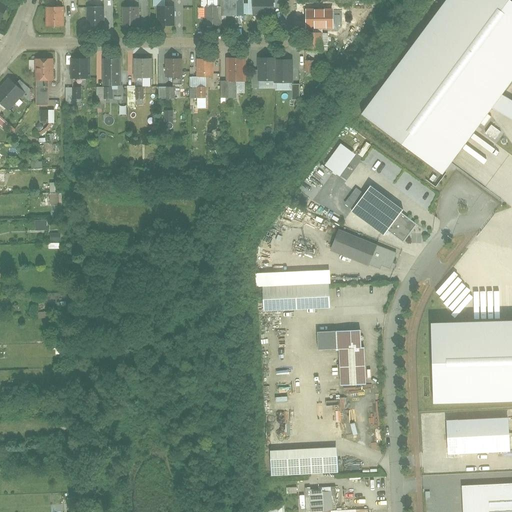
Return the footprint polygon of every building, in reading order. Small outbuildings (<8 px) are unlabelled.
[(239,0),(207,0),(207,27),(225,27),(225,14),(239,14),(239,0)] [(444,181),(511,90),(511,7),(502,0),(453,0),(363,121),(444,181)] [(274,20),(273,3),(252,4),(252,20),(274,20)] [(105,28),(105,6),(88,5),(88,28),(105,28)] [(174,28),(175,6),(160,6),(159,28),(174,28)] [(66,29),(67,7),(50,7),(50,29),(66,29)] [(143,28),(143,7),(125,7),(125,27),(143,28)] [(305,7),(305,27),(331,27),(331,7),(305,7)] [(324,56),(324,36),(307,36),(307,56),(324,56)] [(246,58),(227,58),(227,80),(221,80),(221,96),(236,96),(235,81),(246,81),(246,58)] [(213,78),(213,59),(197,59),(197,78),(213,78)] [(276,61),(276,59),(259,59),(259,81),(276,80),(276,61)] [(89,86),(89,61),(72,61),(72,86),(89,86)] [(292,82),(292,61),(276,61),(276,80),(276,83),(292,82)] [(56,62),(34,62),(34,103),(46,103),(46,86),(56,86),(56,62)] [(122,88),(121,63),(103,64),(103,88),(122,88)] [(152,83),(153,64),(137,64),(137,83),(152,83)] [(184,82),(184,64),(168,64),(168,82),(184,82)] [(7,84),(0,92),(0,106),(9,114),(23,98),(7,84)] [(158,86),(158,99),(174,98),(174,86),(158,86)] [(65,105),(81,105),(81,87),(65,87),(65,105)] [(39,109),(39,123),(54,123),(54,109),(39,109)] [(164,121),(173,121),(172,110),(164,111),(164,121)] [(490,125),(485,133),(495,140),(501,132),(490,125)] [(323,164),(338,176),(355,155),(340,143),(323,164)] [(323,183),(329,175),(317,166),(311,174),(323,183)] [(368,190),(352,211),(382,233),(385,229),(403,243),(416,225),(368,190)] [(63,214),(62,193),(43,194),(44,204),(50,203),(51,215),(63,214)] [(46,229),(46,219),(34,220),(35,230),(46,229)] [(339,231),(332,250),(368,265),(376,246),(339,231)] [(396,254),(376,246),(368,265),(380,269),(382,266),(390,269),(396,254)] [(454,271),(434,290),(443,299),(462,280),(454,271)] [(327,284),(263,287),(264,311),(328,307),(327,284)] [(461,284),(447,299),(450,302),(464,286),(461,284)] [(511,321),(431,325),(434,402),(511,399),(511,321)] [(360,330),(335,331),(336,349),(339,349),(341,386),(366,384),(364,348),(361,348),(360,330)] [(504,418),(446,422),(448,454),(506,451),(504,418)] [(272,476),(335,472),(333,447),(270,451),(272,476)] [(461,511),(511,511),(511,486),(461,489),(461,511)]
